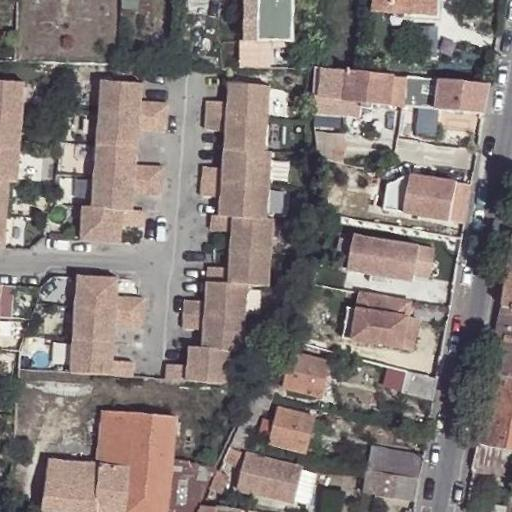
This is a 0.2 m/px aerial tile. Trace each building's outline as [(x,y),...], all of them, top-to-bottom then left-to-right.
[(203,0),(183,0),(183,15),(203,16),(203,0)] [(245,0),(245,54),(294,54),(294,0),(245,0)] [(374,0),(374,12),(438,16),(439,0),(374,0)] [(241,60),(242,30),(220,29),(213,59),(241,60)] [(391,105),(393,76),(316,70),(314,98),(348,102),(360,103),(391,105)] [(405,106),(409,77),(393,76),(391,105),(405,106)] [(441,80),(409,77),(405,106),(400,139),(426,145),(432,146),(437,109),(441,80)] [(491,84),(441,80),(437,109),(486,114),(491,84)] [(100,84),(98,117),(165,123),(166,108),(139,106),(140,88),(100,84)] [(0,118),(20,120),(22,87),(0,85),(0,118)] [(205,105),(204,119),(267,124),(270,90),(228,88),(227,106),(205,105)] [(98,117),(95,149),(136,152),(137,135),(164,137),(165,123),(98,117)] [(0,152),(17,154),(20,120),(0,118),(0,152)] [(225,136),(223,154),(264,157),(267,124),(204,119),(203,134),(225,136)] [(95,149),(93,180),(161,186),(162,172),(135,170),(136,152),(95,149)] [(0,184),(7,185),(15,186),(17,154),(0,152),(0,184)] [(201,171),(200,186),(268,191),(270,158),(264,157),(223,154),(222,173),(201,171)] [(458,182),(413,174),(406,214),(450,222),(458,182)] [(93,180),(90,212),(131,215),(133,197),(160,199),(161,186),(93,180)] [(473,185),(458,182),(450,222),(466,224),(473,185)] [(219,202),(218,219),(266,223),(268,191),(200,186),(199,200),(219,202)] [(131,215),(90,212),(80,211),(78,244),(120,247),(122,229),(142,231),(143,215),(131,215)] [(230,235),(228,253),(270,256),(272,224),(266,223),(218,219),(209,218),(208,233),(230,235)] [(433,251),(353,240),(348,276),(412,285),(413,276),(430,278),(433,251)] [(205,271),(204,286),(245,289),(267,291),(270,256),(228,253),(227,272),(205,271)] [(511,306),(511,271),(508,271),(502,305),(511,306)] [(75,279),(73,311),(143,317),(144,302),(116,300),(117,283),(75,279)] [(181,303),(180,318),(242,322),(245,289),(204,286),(203,305),(181,303)] [(403,300),(359,292),(351,337),(403,347),(408,316),(400,315),(403,300)] [(411,301),(403,300),(400,315),(408,316),(411,301)] [(511,306),(502,305),(490,371),(511,374),(511,306)] [(73,311),(71,342),(113,345),(114,328),(141,330),(143,317),(73,311)] [(413,317),(408,316),(403,347),(407,348),(413,317)] [(200,334),(199,351),(228,353),(240,354),(242,322),(180,318),(179,332),(200,334)] [(290,342),(284,340),(279,348),(286,350),(290,342)] [(71,342),(69,375),(131,379),(132,365),(112,363),(113,345),(71,342)] [(163,382),(220,387),(226,387),(228,353),(199,351),(186,350),(185,369),(164,367),(163,382)] [(320,398),(323,386),(330,362),(294,353),(284,389),(320,398)] [(408,372),(398,369),(392,391),(403,393),(408,372)] [(511,374),(490,371),(477,443),(511,449),(511,374)] [(403,393),(434,402),(438,380),(408,372),(403,393)] [(263,382),(257,395),(271,399),(276,384),(263,382)] [(338,389),(323,386),(320,398),(335,401),(338,389)] [(271,399),(257,395),(251,406),(267,410),(271,399)] [(306,453),(315,418),(279,409),(268,443),(306,453)] [(104,434),(101,466),(172,473),(173,460),(176,419),(107,413),(104,434)] [(242,422),(230,446),(249,450),(251,432),(256,423),(242,422)] [(511,474),(511,449),(477,443),(472,469),(511,474)] [(238,454),(230,446),(222,460),(229,466),(232,469),(238,454)] [(372,449),(368,472),(420,481),(423,458),(372,449)] [(292,501),(301,470),(301,468),(247,453),(237,489),(292,504),(292,501)] [(173,460),(172,473),(167,511),(179,511),(182,508),(191,511),(193,511),(214,465),(173,460)] [(229,466),(222,460),(209,489),(218,493),(229,466)] [(167,511),(172,473),(101,466),(51,463),(44,511),(55,511),(167,511)] [(315,474),(301,470),(292,501),(306,505),(315,474)] [(420,481),(368,472),(363,494),(415,503),(420,481)]
